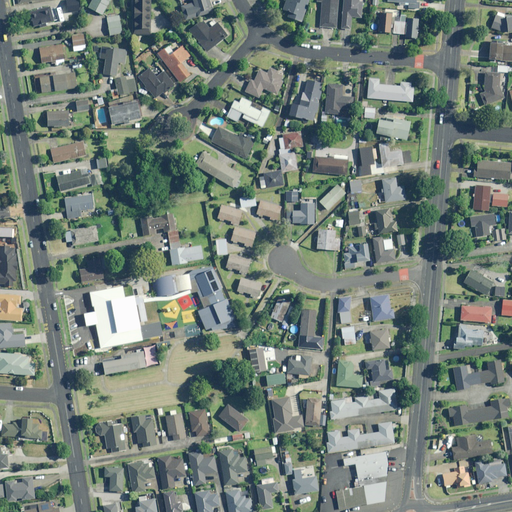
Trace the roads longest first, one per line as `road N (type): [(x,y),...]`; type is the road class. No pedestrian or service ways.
road 1 (tertiary): [(413,465),(431,272)]
road 2 (residential): [(262,31),(314,52),(449,63)]
road 3 (residential): [(32,207),(63,394)]
road 4 (residential): [(282,261),(332,283),(431,272)]
road 5 (tertiary): [(431,272),(444,127)]
